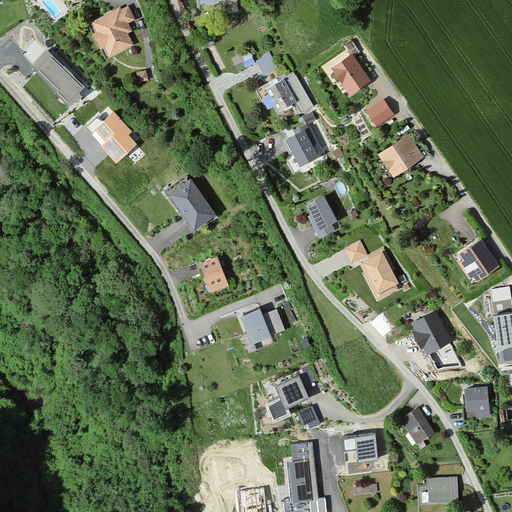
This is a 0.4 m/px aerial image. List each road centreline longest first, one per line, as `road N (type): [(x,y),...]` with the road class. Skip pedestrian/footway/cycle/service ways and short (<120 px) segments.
road 1 (residential): [(174,0),(303,263),(426,393),(489,511)]
road 2 (residential): [(0,76),(159,262),(193,347)]
road 3 (residential): [(511,268),(358,40)]
